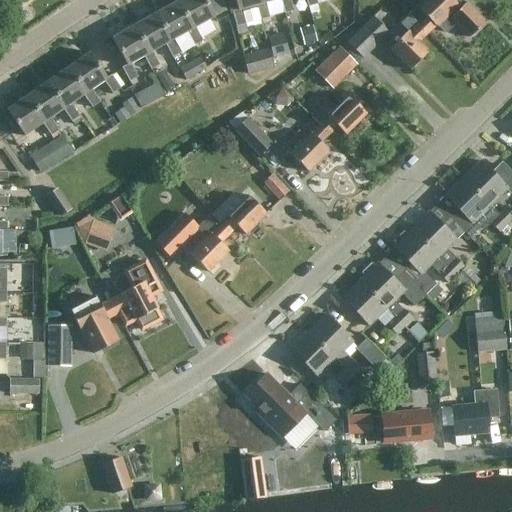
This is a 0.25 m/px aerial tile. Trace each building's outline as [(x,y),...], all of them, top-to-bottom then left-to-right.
[(178,0),(176,2),(199,43),(201,41),(201,40),(194,28),(214,17),(225,11),(221,0),(178,0)] [(243,25),(244,25),(259,20),(265,19),(259,0),(232,0),(236,11),(230,12),(235,27),(234,27),(236,36),(246,33),(243,25)] [(264,4),(277,0),(278,0),(283,14),(289,12),(285,0),(259,0),(265,19),(268,18),(264,4)] [(288,0),(304,0),(307,7),(313,6),(310,0),(285,0),(289,12),(292,11),(288,0)] [(425,0),(416,8),(417,8),(409,16),(426,35),(434,28),(435,28),(436,27),(444,35),(454,25),(468,39),(483,25),(465,5),(464,6),(458,0),(457,0),(453,4),(449,0),(425,0)] [(172,40),(186,33),(193,46),(199,43),(176,2),(154,14),(177,55),(179,53),(172,40)] [(151,52),(164,45),(171,58),(177,55),(154,14),(132,26),(155,67),(158,65),(151,52)] [(399,24),(406,32),(389,48),(409,69),(425,53),(417,44),(426,35),(409,16),(408,17),(407,15),(399,24)] [(345,42),(341,47),(357,64),(361,59),(388,34),(372,18),(371,17),(369,19),(345,42)] [(136,77),(129,65),(142,57),(149,70),(155,67),(132,26),(110,38),(125,66),(120,68),(128,82),(136,77)] [(298,29),(303,46),(315,42),(313,35),(311,26),(298,29)] [(355,65),(339,49),(337,47),(313,72),(331,90),(355,65)] [(267,50),(241,57),(247,76),(273,68),(267,50)] [(90,91),(103,82),(111,94),(119,88),(110,75),(105,79),(88,53),(67,68),(93,106),(98,103),(90,91)] [(179,70),(185,80),(206,68),(200,57),(179,70)] [(69,104),(82,96),(91,108),(93,106),(67,68),(46,82),(75,124),(81,120),(78,117),(69,104)] [(164,92),(173,87),(169,80),(160,85),(164,92)] [(49,119),(62,110),(70,122),(73,126),(75,124),(46,82),(26,96),(52,135),(58,131),(49,119)] [(23,137),(41,124),(50,136),(52,135),(26,96),(4,110),(23,137)] [(317,125),(327,135),(336,127),(344,135),(365,115),(346,96),(330,113),(324,107),(312,119),(317,125)] [(126,100),(105,113),(112,124),(133,112),(126,100)] [(271,144),(247,118),(233,131),(258,157),(271,144)] [(319,143),(327,135),(317,125),(288,154),(306,173),(327,152),(319,143)] [(509,129),(480,129),(480,143),(509,142),(509,129)] [(48,141),(60,160),(72,152),(59,133),(48,141)] [(478,161),(460,179),(505,225),(511,218),(511,215),(504,208),(497,215),(489,206),(505,190),(508,194),(511,190),(511,175),(502,165),(492,175),(478,161)] [(0,182),(6,182),(22,182),(16,173),(0,172),(0,182)] [(270,175),(261,184),(279,202),(288,192),(270,175)] [(460,179),(443,196),(457,210),(449,218),(468,237),(478,227),(473,222),(481,214),(498,232),(505,225),(460,179)] [(59,216),(69,209),(56,189),(45,196),(59,216)] [(246,196),(217,225),(216,226),(227,236),(236,227),(244,235),(265,215),(246,196)] [(462,268),(453,259),(445,250),(454,241),(426,213),(408,231),(454,276),(469,290),(479,279),(464,266),(462,268)] [(183,214),(154,243),(168,257),(196,229),(205,237),(188,254),(206,273),(227,252),(219,243),(227,236),(216,226),(217,225),(208,216),(196,228),(183,214)] [(91,221),(75,229),(82,244),(103,252),(111,229),(91,221)] [(49,246),(67,244),(65,230),(47,232),(49,246)] [(391,248),(412,268),(403,277),(423,295),(433,285),(421,274),(429,266),(446,284),(454,276),(408,231),(405,234),(402,232),(392,242),(394,245),(391,248)] [(112,301),(118,314),(125,326),(136,320),(142,330),(161,320),(156,310),(158,309),(150,294),(159,290),(146,263),(127,273),(134,288),(122,295),(122,296),(112,301)] [(396,284),(375,263),(373,266),(369,264),(359,274),(361,277),(356,282),(385,309),(393,317),(403,326),(410,319),(393,301),(401,294),(413,305),(423,295),(403,277),(396,284)] [(340,298),(368,326),(385,309),(356,282),(340,298)] [(115,342),(105,321),(118,314),(112,301),(99,307),(94,297),(67,310),(79,334),(81,333),(92,354),(115,342)] [(324,315),(306,332),(351,377),(359,370),(341,352),(351,342),(324,315)] [(393,317),(386,325),(395,334),(403,326),(393,317)] [(504,351),(501,320),(501,317),(473,320),(475,353),(504,351)] [(69,367),(70,327),(47,327),(47,366),(69,367)] [(306,332),(289,349),(316,377),(326,367),(343,385),(351,377),(306,332)] [(32,344),(31,378),(43,378),(44,344),(32,344)] [(416,355),(418,385),(435,384),(433,344),(422,344),(422,354),(416,355)] [(304,415),(323,432),(323,433),(335,421),(334,421),(298,385),(287,397),(264,374),(243,395),(262,415),(259,418),(280,439),(304,415)] [(41,379),(43,397),(53,396),(51,378),(41,379)] [(37,380),(8,379),(7,395),(37,395),(37,380)] [(450,408),(452,436),(487,433),(485,413),(497,412),(495,390),(471,392),(473,406),(450,408)] [(434,429),(445,429),(444,408),(433,408),(434,429)] [(427,411),(380,416),(380,418),(369,419),(369,417),(346,419),(347,435),(370,433),(370,431),(381,430),(382,443),(429,439),(427,411)] [(100,464),(111,495),(130,488),(120,457),(100,464)] [(260,457),(238,460),(243,500),(265,497),(260,457)] [(27,502),(35,501),(34,493),(26,494),(27,502)]
